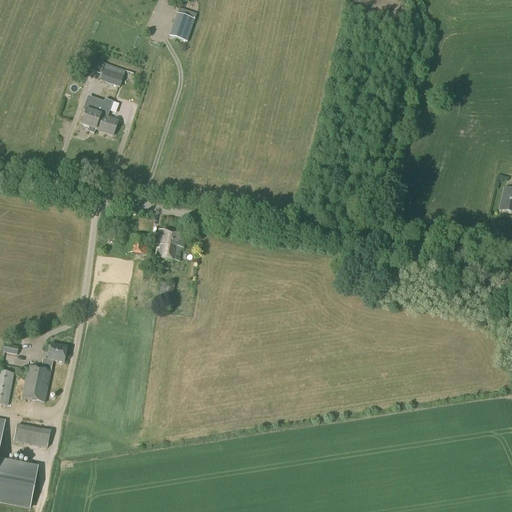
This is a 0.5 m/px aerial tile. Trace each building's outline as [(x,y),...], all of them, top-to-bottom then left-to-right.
[(187,44),(195,20),(177,14),(169,38),(187,44)] [(119,89),(125,72),(105,65),(99,83),(119,89)] [(110,114),(117,93),(105,89),(102,99),(105,100),(102,110),(92,107),(90,113),(86,111),(81,126),(90,129),(89,132),(94,134),(95,131),(113,137),(118,122),(107,119),(109,114),(110,114)] [(511,214),(511,191),(504,190),(499,212),(511,214)] [(183,249),(185,236),(159,231),(156,245),(158,246),(156,259),(178,262),(180,249),(183,249)] [(146,257),(149,239),(130,236),(127,255),(146,257)] [(171,309),(174,286),(161,284),(157,307),(171,309)] [(16,357),(18,348),(4,345),(2,354),(16,357)] [(63,365),(66,349),(50,346),(47,362),(42,361),(40,371),(27,369),(21,400),(44,405),(52,363),(63,365)] [(0,406),(7,408),(14,375),(0,372),(0,406)] [(0,504),(28,510),(35,469),(0,463),(0,445),(4,422),(0,421),(0,504)] [(15,442),(48,447),(50,431),(17,426),(15,442)]
